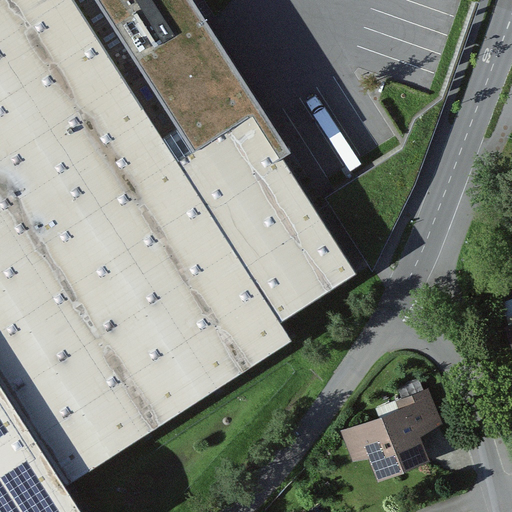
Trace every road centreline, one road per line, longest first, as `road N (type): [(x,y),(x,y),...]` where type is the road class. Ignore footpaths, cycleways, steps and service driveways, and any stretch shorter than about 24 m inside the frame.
road 1 (tertiary): [(393,319),(511,14)]
road 2 (tertiary): [(233,511),(393,319)]
road 3 (residential): [(503,511),(467,377),(441,347),(393,319)]
